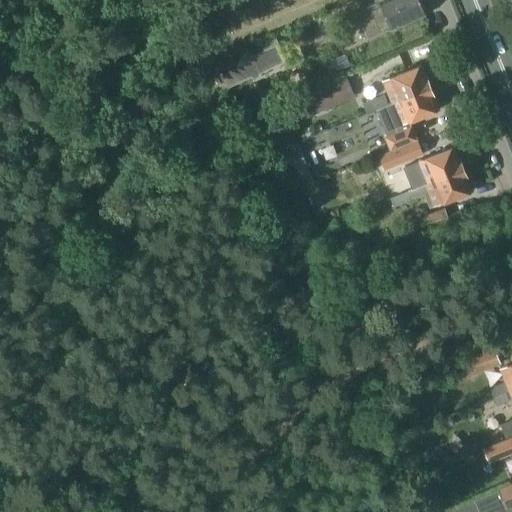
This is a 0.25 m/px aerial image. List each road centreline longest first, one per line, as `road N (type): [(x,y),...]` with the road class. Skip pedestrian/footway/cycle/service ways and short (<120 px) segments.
road 1 (track): [(203,511),(236,462),(309,388),(409,351),(511,293)]
road 2 (residential): [(511,177),(440,0)]
